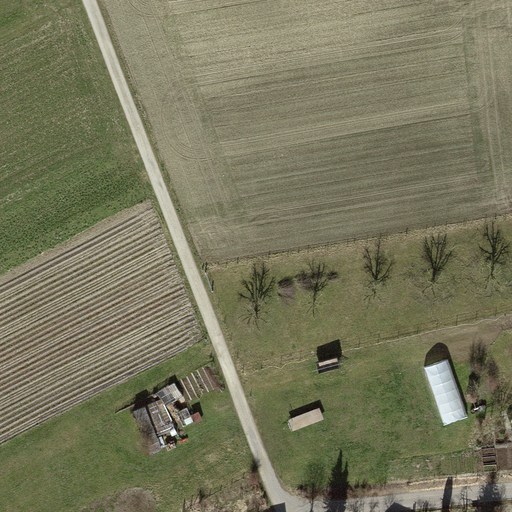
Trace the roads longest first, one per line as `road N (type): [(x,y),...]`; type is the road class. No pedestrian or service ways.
road 1 (track): [(192,275),(88,0)]
road 2 (residential): [(285,511),(192,275)]
